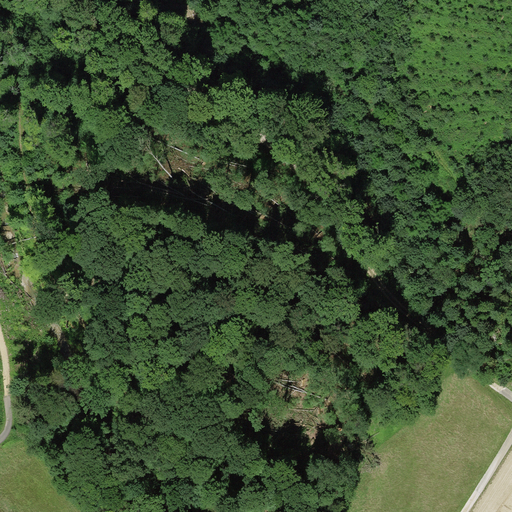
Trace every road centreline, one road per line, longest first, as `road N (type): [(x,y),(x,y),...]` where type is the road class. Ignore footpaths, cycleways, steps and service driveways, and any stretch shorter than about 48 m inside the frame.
road 1 (track): [(80,0),(119,41),(257,136),(412,318),(511,401)]
road 2 (track): [(17,0),(11,30),(19,139),(48,265),(173,503)]
road 3 (track): [(413,0),(397,32),(395,91),(417,131),(511,245)]
